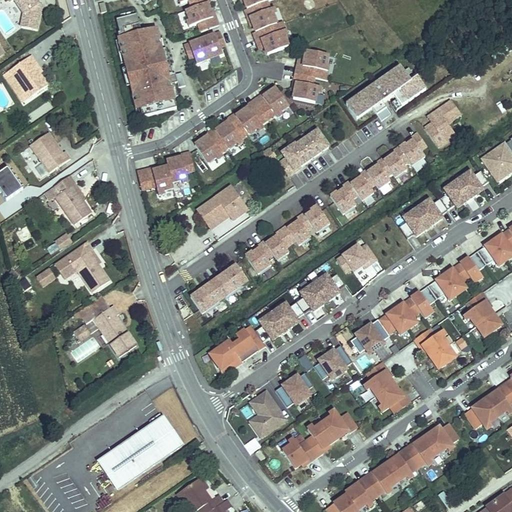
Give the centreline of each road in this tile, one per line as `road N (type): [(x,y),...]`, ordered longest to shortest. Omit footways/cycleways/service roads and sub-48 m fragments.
road 1 (residential): [(206,413),(511,199)]
road 2 (residential): [(400,124),(156,294)]
road 3 (residential): [(282,511),(511,349)]
road 4 (residential): [(119,154),(163,143),(245,81),(221,0)]
road 5 (tertiary): [(119,154),(77,0)]
road 6 (tertiary): [(156,294),(119,154)]
road 7 (tertiary): [(206,413),(156,294)]
road 8 (tertiary): [(280,511),(206,413)]
